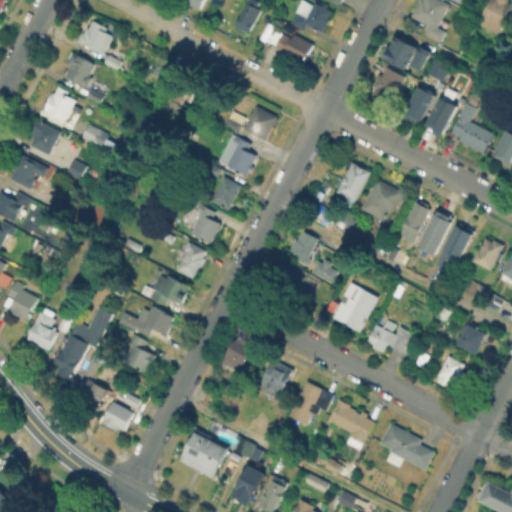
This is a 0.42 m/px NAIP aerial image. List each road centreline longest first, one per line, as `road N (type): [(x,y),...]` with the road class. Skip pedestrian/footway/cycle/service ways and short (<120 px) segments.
road 1 (residential): [(131,496),(137,466),(382,0)]
road 2 (residential): [(511,451),(225,299)]
road 3 (residential): [(324,109),(114,0)]
road 4 (residential): [(511,208),(324,109)]
road 5 (secondary): [(162,511),(69,459),(0,384)]
road 6 (residential): [(437,511),(511,367)]
